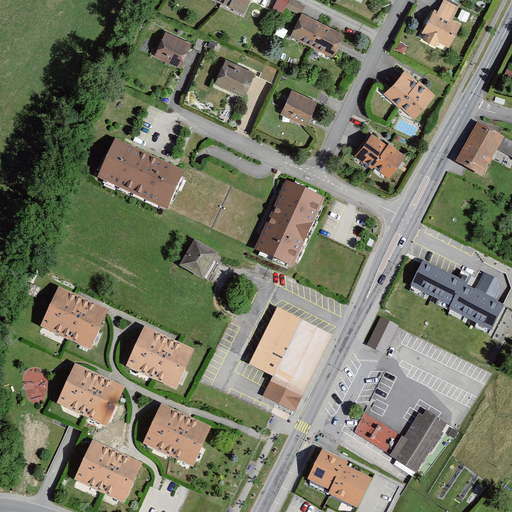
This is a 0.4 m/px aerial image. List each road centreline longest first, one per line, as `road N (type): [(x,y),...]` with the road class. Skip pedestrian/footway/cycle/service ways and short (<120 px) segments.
road 1 (secondary): [(260,511),(408,219)]
road 2 (residential): [(403,0),(315,175)]
road 3 (residential): [(315,175),(179,113)]
road 4 (secondary): [(408,219),(466,104)]
